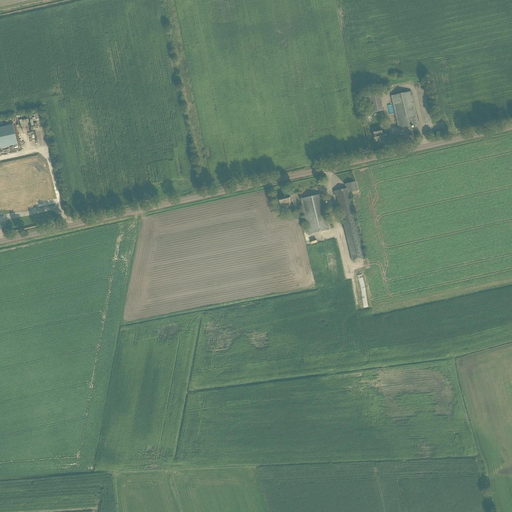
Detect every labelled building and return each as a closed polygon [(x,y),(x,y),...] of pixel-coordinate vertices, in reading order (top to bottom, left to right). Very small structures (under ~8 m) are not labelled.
[(383,111),(379,91),(364,94),(368,114),(383,111)] [(391,96),(397,124),(398,129),(418,124),(411,91),(391,96)] [(0,148),(18,145),(13,125),(0,127),(0,148)] [(382,139),(387,138),(386,132),(382,133),(381,127),(372,129),(373,134),(375,142),(382,140),(382,139)] [(3,153),(16,213),(31,210),(24,181),(30,179),(36,208),(55,204),(44,152),(24,156),(25,161),(20,162),(17,150),(3,153)] [(346,189),(335,191),(352,261),(364,258),(349,193),(358,191),(355,182),(345,184),(346,189)] [(290,202),(291,202),(289,194),(278,197),(280,205),(287,203),(288,207),(291,206),(290,202)] [(300,199),(309,234),(331,229),(323,194),(300,199)]
